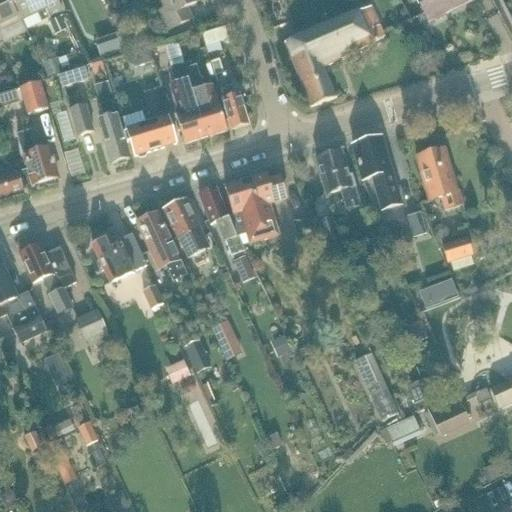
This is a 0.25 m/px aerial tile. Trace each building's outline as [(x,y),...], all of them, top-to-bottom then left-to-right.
[(0,0),(0,35),(21,25),(9,0),(0,0)] [(9,0),(21,25),(45,14),(48,22),(60,16),(52,0),(9,0)] [(156,0),(163,13),(155,17),(164,36),(190,23),(185,12),(202,4),(199,0),(156,0)] [(414,0),(428,28),(475,4),(472,0),(414,0)] [(511,7),(507,0),(491,0),(499,15),(511,7)] [(110,15),(119,10),(114,1),(105,6),(110,15)] [(382,40),(370,9),(283,46),(309,110),(336,100),(323,70),(382,40)] [(119,12),(110,16),(116,28),(125,24),(119,12)] [(61,17),(49,23),(55,36),(67,30),(61,17)] [(189,29),(194,46),(213,41),(208,24),(189,29)] [(115,33),(101,40),(105,51),(120,44),(115,33)] [(139,54),(118,59),(124,80),(145,75),(139,54)] [(61,74),(56,61),(42,66),(47,79),(61,74)] [(228,99),(224,85),(229,84),(227,74),(221,76),(217,63),(209,65),(230,132),(247,127),(238,97),(228,99)] [(94,76),(103,73),(101,65),(92,68),(94,76)] [(41,67),(34,83),(45,79),(41,67)] [(202,89),(196,68),(184,71),(184,72),(204,140),(225,134),(211,87),(202,89)] [(184,72),(184,71),(183,69),(173,72),(177,85),(174,85),(183,117),(175,119),(183,147),(204,140),(184,72)] [(85,71),(59,79),(62,90),(88,82),(85,71)] [(86,84),(90,103),(101,101),(98,82),(86,84)] [(27,118),(47,111),(48,111),(40,85),(19,92),(27,118)] [(160,89),(154,91),(160,112),(167,110),(160,89)] [(128,162),(114,118),(116,118),(112,104),(100,108),(104,122),(98,123),(103,137),(101,137),(110,167),(114,166),(115,168),(124,165),(123,163),(128,162)] [(92,136),(84,109),(68,113),(76,140),(92,136)] [(146,125),(154,153),(175,147),(166,119),(146,125)] [(147,156),(154,153),(146,125),(125,132),(133,160),(137,159),(140,160),(145,158),(147,156)] [(54,187),(55,183),(57,182),(48,151),(31,156),(30,151),(33,150),(29,135),(17,138),(32,190),(44,186),(47,189),(54,187)] [(399,208),(381,143),(376,145),(376,142),(353,148),(363,183),(372,180),(382,213),(399,208)] [(456,194),(444,152),(416,160),(429,203),(442,199),(446,213),(463,208),(459,193),(456,194)] [(347,179),(340,155),(316,163),(326,197),(342,192),(344,198),(341,199),(345,213),(360,209),(350,178),(347,179)] [(0,202),(22,196),(16,176),(3,180),(0,170),(0,202)] [(266,176),(244,182),(259,235),(273,231),(266,208),(274,205),(273,202),(286,198),(280,179),(267,183),(266,176)] [(248,239),(259,235),(244,182),(223,189),(231,216),(227,217),(238,240),(239,239),(247,236),(248,239)] [(227,217),(224,218),(215,191),(198,197),(209,227),(217,224),(224,243),(231,259),(245,254),(239,239),(238,240),(227,217)] [(209,252),(199,232),(185,203),(163,213),(176,243),(177,242),(188,263),(209,252)] [(157,216),(135,226),(148,255),(155,268),(164,264),(172,281),(185,275),(182,269),(174,251),(171,244),(170,245),(157,216)] [(413,240),(425,236),(420,216),(408,220),(413,240)] [(339,252),(330,222),(320,225),(328,255),(339,252)] [(142,258),(141,259),(130,236),(111,246),(108,240),(91,248),(104,275),(109,287),(135,276),(134,274),(146,269),(142,258)] [(472,259),(472,257),(467,241),(442,248),(447,266),(472,259)] [(374,242),(364,246),(369,257),(379,253),(374,242)] [(60,251),(44,258),(39,248),(19,258),(32,286),(42,282),(49,298),(58,318),(73,311),(64,292),(76,286),(60,251)] [(255,281),(246,259),(236,263),(245,285),(255,281)] [(27,296),(16,301),(2,271),(0,271),(0,320),(5,318),(18,348),(45,336),(27,296)] [(447,295),(424,304),(427,313),(451,303),(458,300),(451,283),(444,286),(447,295)] [(142,295),(151,313),(164,307),(155,289),(142,295)] [(106,334),(97,313),(75,322),(84,344),(106,334)] [(410,322),(398,326),(404,343),(416,339),(410,322)] [(227,324),(213,330),(218,341),(232,335),(227,324)] [(317,355),(326,343),(308,331),(300,343),(317,355)] [(283,338),(273,343),(280,358),(290,353),(283,338)] [(193,340),(184,344),(186,348),(197,374),(211,368),(200,342),(195,344),(193,340)] [(290,353),(295,364),(309,357),(304,346),(290,353)] [(57,356),(43,362),(48,372),(61,366),(57,356)] [(400,421),(373,359),(356,367),(384,429),(400,421)] [(170,369),(176,384),(189,378),(182,363),(170,369)] [(426,379),(409,387),(415,402),(433,394),(426,379)] [(507,383),(489,391),(498,411),(511,405),(511,380),(507,382),(507,383)] [(476,389),(463,394),(466,403),(477,398),(480,405),(491,400),(486,390),(479,394),(476,389)] [(440,441),(469,426),(456,399),(427,413),(440,441)] [(140,417),(136,408),(127,413),(131,422),(140,417)] [(392,445),(419,433),(413,419),(385,432),(392,445)] [(97,443),(88,424),(79,429),(88,447),(97,443)] [(25,439),(30,451),(39,447),(34,435),(25,439)] [(265,441),(270,452),(281,447),(276,436),(265,441)] [(48,447),(54,459),(52,460),(64,488),(76,483),(63,455),(62,455),(57,443),(48,447)] [(483,471),(490,485),(507,477),(500,463),(483,471)] [(294,490),(290,496),(293,503),(300,503),(304,498),(301,491),(294,490)] [(111,500),(116,511),(124,511),(127,511),(120,496),(111,500)]
